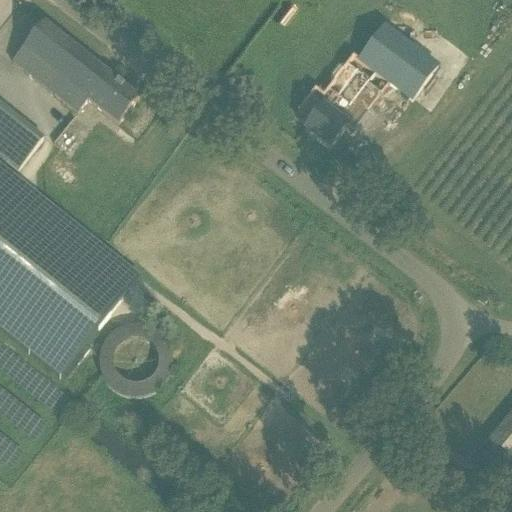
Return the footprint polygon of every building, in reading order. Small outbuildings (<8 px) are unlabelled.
[(87,105),(117,130),(139,102),(44,27),(13,66),(78,119),(87,105)] [(438,70),(384,30),(359,64),(413,104),(438,70)] [(0,106),(0,160),(17,175),(44,142),(0,106)] [(329,153),(347,129),(322,110),(304,134),(329,153)] [(0,205),(0,333),(60,381),(123,303),(0,205)] [(511,416),(489,445),(511,464),(511,416)]
